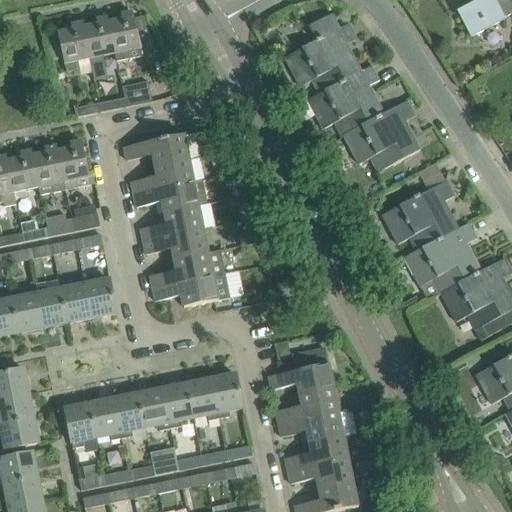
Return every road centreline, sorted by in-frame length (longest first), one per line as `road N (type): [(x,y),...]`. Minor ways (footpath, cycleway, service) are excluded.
road 1 (residential): [(238,88),(217,104),(120,127),(104,146),(144,330),(165,336),(225,327),(238,336),(275,511)]
road 2 (tertiary): [(469,511),(238,88)]
road 3 (residential): [(370,0),(511,208)]
